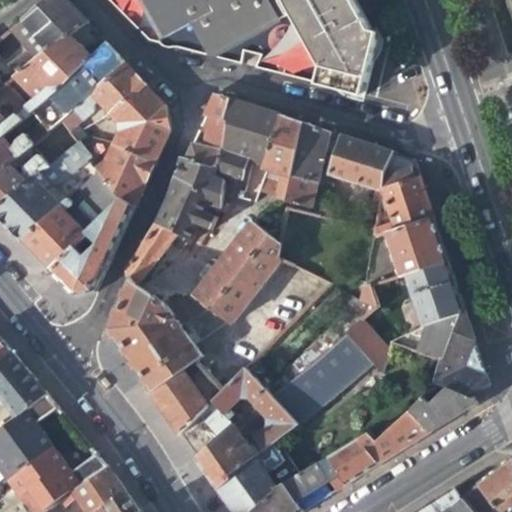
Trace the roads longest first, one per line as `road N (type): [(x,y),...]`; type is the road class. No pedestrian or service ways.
road 1 (residential): [(205,79),(72,371)]
road 2 (residential): [(469,149),(205,79)]
road 3 (residential): [(358,511),(511,417)]
road 4 (residential): [(176,511),(72,371)]
road 5 (tertiary): [(414,0),(469,149)]
road 6 (residential): [(205,79),(130,48),(84,0)]
road 7 (tertiary): [(469,149),(511,271)]
